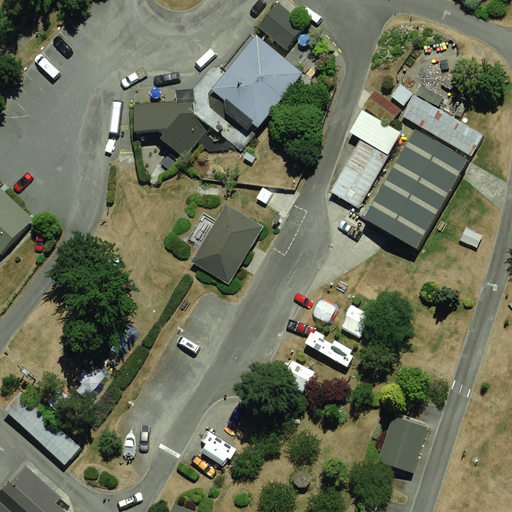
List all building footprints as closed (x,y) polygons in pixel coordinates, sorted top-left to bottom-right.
[(278,2),(258,27),(286,49),(306,24),(278,2)] [(257,35),(211,89),(258,128),(303,73),(257,35)] [(417,125),(360,221),(413,252),(483,136),(412,94),(399,115),(417,125)] [(195,100),(133,105),(135,132),(159,130),(163,134),(160,138),(184,158),(207,130),(196,117),(195,100)] [(365,108),(350,133),(362,140),(328,194),(357,212),(406,134),(365,108)] [(0,187),(0,253),(33,218),(0,187)] [(236,201),(196,261),(230,284),(270,224),(236,201)] [(36,392),(15,412),(69,469),(90,449),(36,392)] [(212,414),(193,454),(208,461),(227,421),(212,414)] [(405,415),(389,461),(419,472),(435,426),(405,415)] [(67,511),(24,474),(0,501),(0,511),(67,511)]
